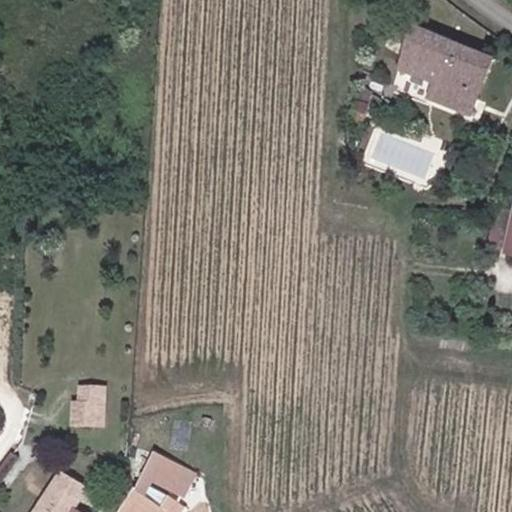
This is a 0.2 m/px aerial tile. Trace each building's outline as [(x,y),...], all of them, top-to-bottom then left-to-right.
[(443,81),(436,100),(481,117),(503,62),(421,30),(407,66),(443,81)] [(379,88),(366,86),(364,104),(377,105),(379,88)] [(377,105),(364,104),(363,121),(371,122),(373,109),(377,105)] [(114,390),(90,389),(89,425),(113,426),(114,390)] [(169,504),(151,494),(160,477),(192,493),(203,472),(162,451),(132,506),(68,470),(42,511),(187,511),(195,500),(176,491),(169,504)]
